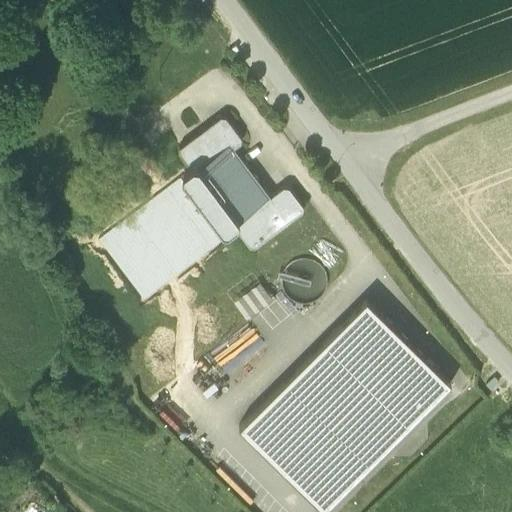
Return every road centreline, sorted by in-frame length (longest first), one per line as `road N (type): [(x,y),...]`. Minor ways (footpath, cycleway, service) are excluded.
road 1 (unclassified): [(221,0),(444,293),(511,369)]
road 2 (track): [(511,92),(339,157)]
